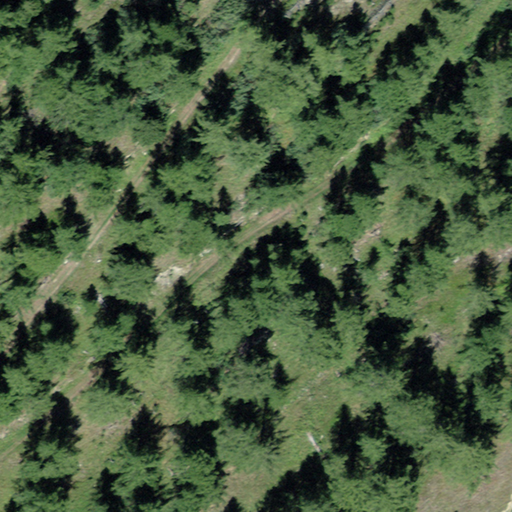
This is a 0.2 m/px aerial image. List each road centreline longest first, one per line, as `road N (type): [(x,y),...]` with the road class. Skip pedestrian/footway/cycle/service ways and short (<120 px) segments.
road 1 (track): [(511,33),(402,129),(259,227),(183,266),(0,452)]
road 2 (track): [(0,336),(224,75),(271,0)]
